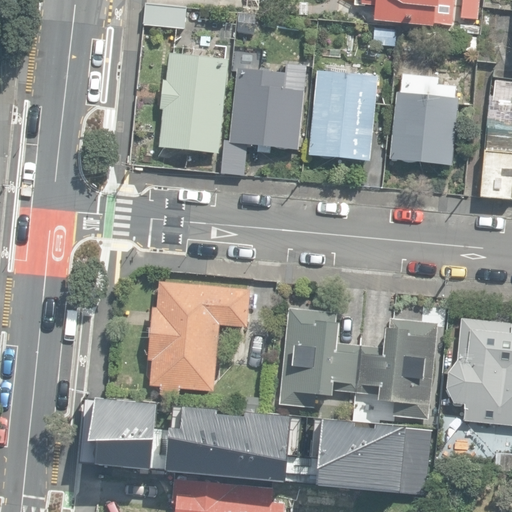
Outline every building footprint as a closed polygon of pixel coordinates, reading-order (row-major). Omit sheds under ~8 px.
[(365,0),(377,1),(375,20),(454,27),(456,0),(365,0)] [(464,0),(463,17),(479,19),(480,0),(464,0)] [(145,25),(186,28),(188,7),(147,4),(145,25)] [(238,29),(252,31),(254,16),(240,14),(238,29)] [(459,32),(479,33),(480,23),(460,22),(459,32)] [(374,45),(395,48),(397,30),(376,28),(374,45)] [(456,50),(476,52),(478,37),(458,35),(456,50)] [(161,147),(220,154),(230,60),(172,53),(168,81),(165,80),(162,109),(165,110),(161,147)] [(250,70),(237,69),(230,140),(224,140),(220,175),(246,178),(250,144),(257,145),(256,159),(272,161),(273,145),(301,148),(310,64),(287,61),(286,72),(268,71),(268,66),(251,65),(250,70)] [(309,155),(369,161),(379,77),(318,71),(309,155)] [(391,159),(452,166),(460,99),(456,98),(457,87),(439,85),(440,79),(402,74),(391,159)] [(481,197),(511,200),(511,152),(486,150),(481,197)] [(161,394),(181,396),(182,388),(216,391),(222,324),(249,326),(252,289),(162,282),(159,308),(154,307),(150,360),(154,360),(152,385),(162,386),(161,394)] [(336,390),(357,393),(362,345),(341,343),(344,323),(336,322),(337,312),(290,307),(280,405),(315,408),(316,394),(335,396),(336,390)] [(362,345),(357,393),(381,395),(381,400),(394,401),(393,415),(429,419),(439,324),(390,319),(387,348),(362,345)] [(511,323),(461,319),(457,362),(449,373),(448,388),(455,403),(466,404),(465,421),(482,422),(482,427),(490,428),(490,422),(511,424),(511,323)] [(236,378),(256,380),(258,365),(238,363),(236,378)] [(174,407),(111,401),(100,467),(167,474),(174,407)] [(434,431),(174,407),(167,474),(428,493),(434,431)] [(511,452),(496,452),(495,469),(511,470),(511,452)] [(285,511),(286,504),(273,503),(274,487),(175,479),(173,502),(178,502),(177,511),(285,511)] [(305,506),(358,511),(360,490),(307,485),(305,506)]
